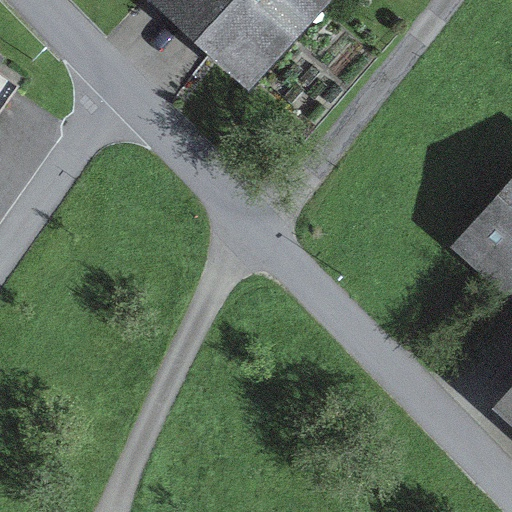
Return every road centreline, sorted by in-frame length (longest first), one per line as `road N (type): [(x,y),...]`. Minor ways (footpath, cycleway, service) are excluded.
road 1 (residential): [(257,231),(511,492)]
road 2 (residential): [(257,231),(442,0)]
road 3 (residential): [(121,90),(0,250)]
road 4 (residential): [(121,90),(257,231)]
road 5 (residential): [(40,0),(121,90)]
